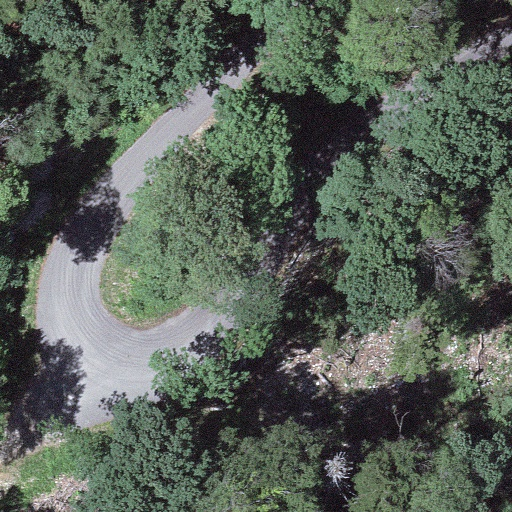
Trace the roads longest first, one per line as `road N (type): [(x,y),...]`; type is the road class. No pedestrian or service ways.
road 1 (track): [(295,0),(122,184),(78,251),(68,298),(71,338),(83,364),(108,376),(177,359),(221,315),(349,148),(511,36)]
road 2 (track): [(108,376),(0,451)]
